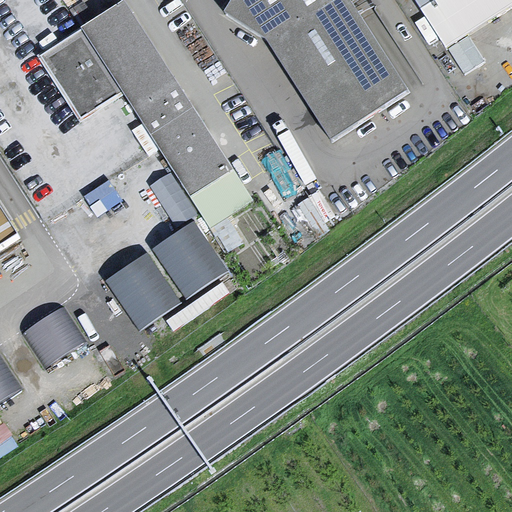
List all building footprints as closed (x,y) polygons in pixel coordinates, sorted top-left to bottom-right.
[(263,45),(328,147),(404,100),(341,0),(234,0),(221,18),(263,45)] [(511,0),(406,0),(441,55),(511,10),(511,0)] [(118,7),(34,61),(77,125),(116,99),(204,234),(248,205),(118,7)] [(394,55),(410,86),(422,81),(406,49),(394,55)] [(0,248),(11,242),(0,225),(0,248)] [(184,309),(227,281),(191,226),(148,254),(184,309)] [(137,338),(178,311),(143,258),(102,285),(137,338)] [(41,370),(81,344),(60,312),(20,339),(41,370)] [(0,401),(15,391),(0,367),(0,401)]
